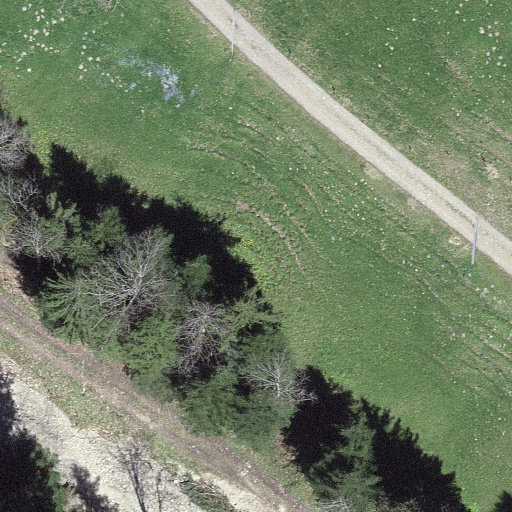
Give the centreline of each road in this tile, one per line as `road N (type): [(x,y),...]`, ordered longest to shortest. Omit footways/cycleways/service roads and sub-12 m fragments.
road 1 (track): [(207,0),(308,96),(511,263)]
road 2 (track): [(290,511),(0,299)]
